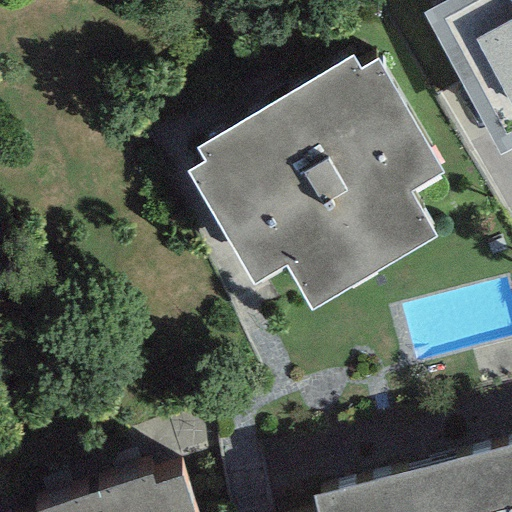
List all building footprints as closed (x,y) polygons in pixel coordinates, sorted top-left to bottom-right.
[(511,0),(424,0),(500,136),(511,129),(511,0)] [(203,139),(187,149),(255,262),(287,243),(313,285),(435,212),(409,169),(443,149),(376,38),(360,47),(352,34),(196,127),(203,139)] [(511,511),(511,421),(430,442),(446,511),(511,511)] [(446,511),(430,442),(313,472),(318,494),(267,503),(269,511),(446,511)] [(32,511),(194,511),(178,463),(32,511)]
